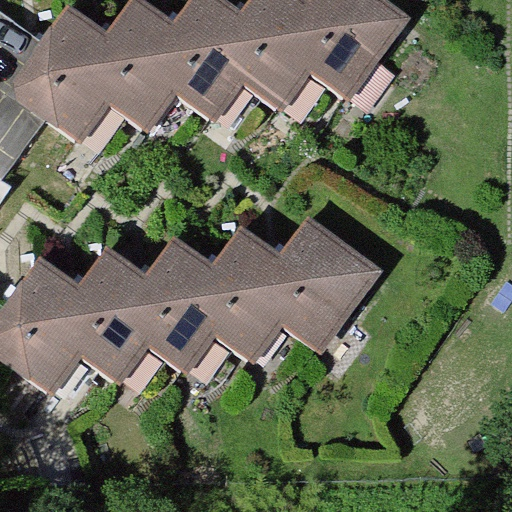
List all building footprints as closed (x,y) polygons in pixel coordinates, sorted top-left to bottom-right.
[(120,93),(123,17),(98,0),(77,0),(18,83),(91,134),(120,93)] [(135,0),(123,17),(120,93),(162,123),(188,85),(192,6),(183,0),(135,0)] [(196,0),(192,6),(188,85),(228,113),(255,74),(258,0),(196,0)] [(258,0),(255,74),(296,103),(323,64),(324,0),(258,0)] [(324,0),(323,64),(363,91),(423,6),(414,0),(324,0)] [(301,244),(300,321),(339,348),(399,263),(325,211),(301,244)] [(300,321),(301,244),(261,216),(235,254),(231,331),(272,360),(300,321)] [(168,263),(164,342),(204,370),(231,331),(235,254),(195,226),(168,263)] [(100,274),(97,350),(138,379),(164,342),(168,263),(127,235),(100,274)] [(97,350),(100,274),(61,247),(0,332),(0,344),(67,391),(97,350)]
